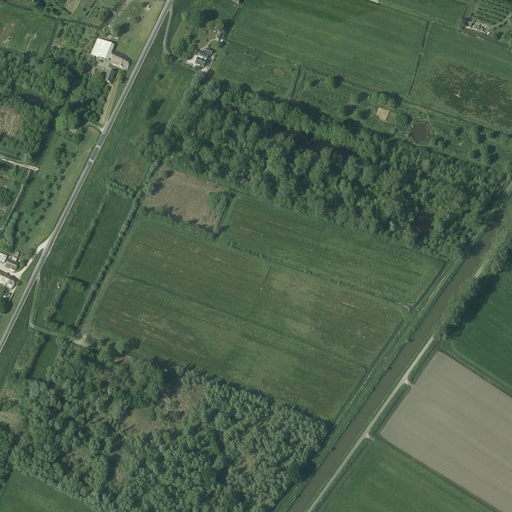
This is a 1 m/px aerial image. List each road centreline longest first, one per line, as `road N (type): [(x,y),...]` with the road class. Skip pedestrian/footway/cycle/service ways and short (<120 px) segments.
road 1 (track): [(279,511),(511,182)]
road 2 (unclassified): [(0,348),(170,0)]
road 3 (unclassified): [(311,511),(511,225)]
road 4 (track): [(96,349),(80,343),(136,221),(217,245),(224,222)]
road 5 (track): [(217,245),(401,309),(414,323)]
road 6 (track): [(0,158),(45,169),(72,118),(105,132)]
